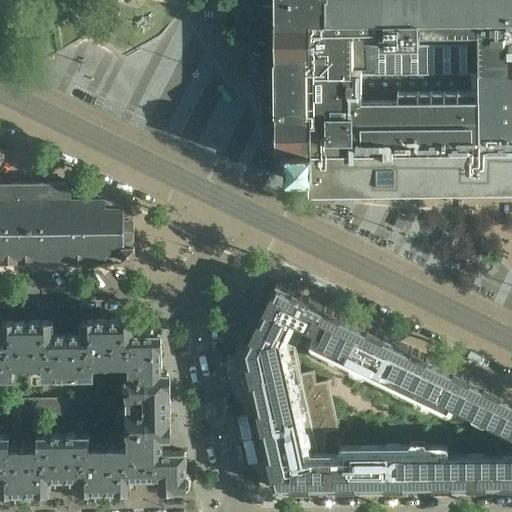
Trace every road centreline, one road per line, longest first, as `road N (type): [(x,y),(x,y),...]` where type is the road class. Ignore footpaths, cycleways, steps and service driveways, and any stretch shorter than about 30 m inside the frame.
road 1 (residential): [(222,220),(511,361)]
road 2 (residential): [(511,321),(237,189)]
road 3 (residential): [(237,189),(0,71)]
road 4 (residential): [(0,112),(222,220)]
road 5 (residential): [(239,511),(188,289)]
road 6 (residential): [(188,289),(0,291)]
